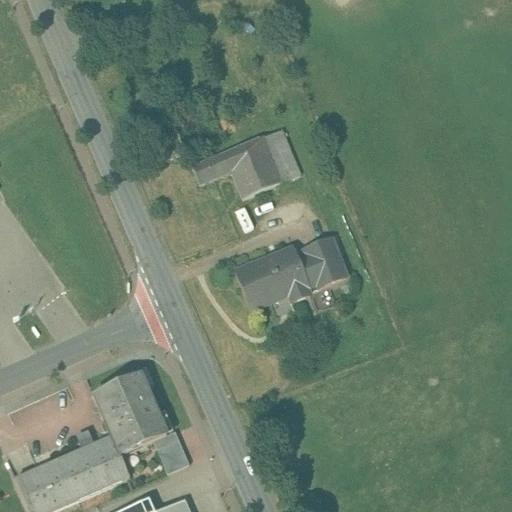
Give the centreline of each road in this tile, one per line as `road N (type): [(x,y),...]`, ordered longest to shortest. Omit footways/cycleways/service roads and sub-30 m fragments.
road 1 (tertiary): [(45,0),(177,324)]
road 2 (tertiary): [(177,324),(258,511)]
road 3 (residential): [(0,395),(177,324)]
